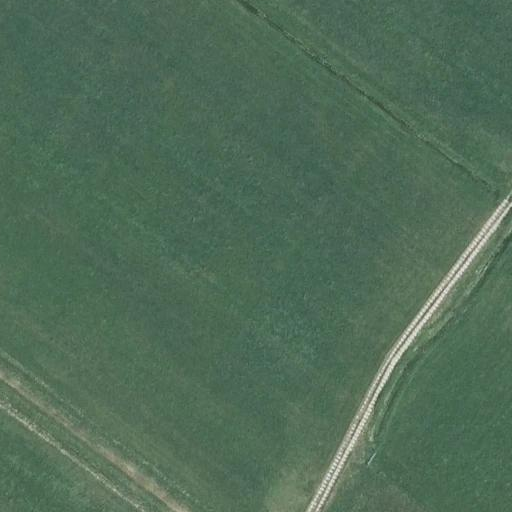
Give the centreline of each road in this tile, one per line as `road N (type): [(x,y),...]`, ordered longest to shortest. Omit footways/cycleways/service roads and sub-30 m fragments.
road 1 (track): [(511,199),(389,360),(313,511)]
road 2 (track): [(0,377),(177,511)]
